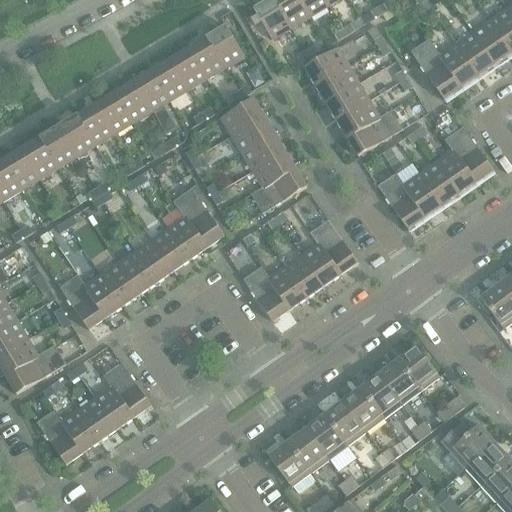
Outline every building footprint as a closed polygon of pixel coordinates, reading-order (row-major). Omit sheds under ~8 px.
[(291,31),(272,0),(253,12),(272,43),(291,31)] [(310,19),(298,0),(272,0),(291,31),(310,19)] [(298,0),(310,19),(330,8),(324,0),(298,0)] [(439,4),(436,0),(429,0),(426,2),(430,9),(439,4)] [(418,7),(419,10),(422,14),(430,9),(426,2),(418,7)] [(379,9),(383,16),(391,11),(387,4),(379,9)] [(374,21),(383,16),(379,9),(370,14),(374,21)] [(489,23),(511,55),(511,54),(511,19),(506,11),(489,23)] [(472,35),(494,66),(511,55),(489,23),(472,35)] [(342,31),(347,38),(354,33),(350,26),(342,31)] [(206,40),(224,72),(244,59),(226,28),(206,40)] [(347,38),(342,31),(333,36),(337,43),(347,38)] [(455,46),(477,78),(494,66),(472,35),(455,46)] [(379,50),(386,45),(381,37),(374,41),(379,50)] [(187,52),(205,83),(224,72),(206,40),(187,52)] [(428,42),(460,90),(477,78),(455,46),(440,57),(429,41),(428,42)] [(410,54),(443,102),(460,90),(428,42),(410,54)] [(386,45),(379,50),(384,59),(391,55),(386,45)] [(305,53),(309,60),(317,55),(313,48),(305,53)] [(338,50),(305,70),(315,88),(348,68),(338,50)] [(168,63),(187,94),(205,83),(187,52),(168,63)] [(309,60),(305,53),(296,59),(300,66),(309,60)] [(150,74),(168,105),(187,94),(168,63),(150,74)] [(326,106),(359,86),(348,68),(315,88),(326,106)] [(400,85),(408,81),(402,72),(395,76),(400,85)] [(131,85),(150,116),(168,105),(150,74),(131,85)] [(408,81),(400,85),(405,94),(412,89),(408,81)] [(113,96),(131,127),(150,116),(131,85),(113,96)] [(337,123),(370,104),(359,86),(326,106),(337,123)] [(234,105),(251,95),(247,88),(230,98),(234,105)] [(94,107),(113,138),(131,127),(113,96),(94,107)] [(231,139),(264,119),(253,101),(220,121),(231,139)] [(347,141),(391,114),(391,113),(379,120),(370,104),(337,123),(347,141)] [(76,118),(94,149),(113,138),(94,107),(76,118)] [(177,130),(164,109),(153,115),(166,136),(177,130)] [(201,115),(205,122),(214,117),(210,110),(201,115)] [(358,159),(402,132),(391,114),(347,141),(358,159)] [(205,122),(201,115),(193,120),(197,127),(205,122)] [(57,129),(76,160),(94,149),(76,118),(57,129)] [(438,118),(432,122),(436,128),(440,126),(440,121),(438,118)] [(242,156),(275,137),(264,119),(231,139),(242,156)] [(414,133),(419,140),(427,134),(423,127),(414,133)] [(39,140),(57,172),(76,160),(57,129),(39,140)] [(493,172),(463,130),(446,142),(475,184),(493,172)] [(419,140),(414,133),(406,139),(411,146),(419,140)] [(252,174),(285,154),(275,137),(242,156),(252,174)] [(168,144),(172,151),(181,146),(177,139),(168,144)] [(20,152),(39,183),(57,172),(39,140),(20,152)] [(437,164),(458,196),(475,184),(446,142),(445,143),(452,153),(437,164)] [(172,151),(168,144),(160,149),(164,156),(172,151)] [(390,150),(382,156),(387,163),(395,157),(390,150)] [(189,163),(196,159),(191,151),(184,155),(189,163)] [(2,163),(20,194),(39,183),(20,152),(2,163)] [(252,199),(296,172),(285,154),(252,174),(262,190),(251,197),(252,199)] [(196,159),(189,163),(195,172),(202,168),(196,159)] [(131,166),(135,173),(144,168),(140,161),(131,166)] [(0,163),(0,202),(1,205),(20,194),(2,163),(0,163)] [(437,164),(419,176),(441,208),(458,196),(437,164)] [(135,173),(131,166),(123,171),(127,178),(135,173)] [(155,170),(160,178),(168,173),(162,166),(155,170)] [(262,216),(307,190),(296,172),(252,199),(262,216)] [(134,181),(138,188),(147,183),(143,176),(134,181)] [(395,177),(424,219),(441,208),(419,176),(404,187),(396,176),(395,177)] [(378,189),(407,231),(424,219),(395,177),(378,189)] [(138,188),(134,181),(125,186),(130,193),(138,188)] [(109,193),(107,190),(105,186),(95,192),(100,198),(109,193)] [(210,198),(217,194),(212,186),(205,190),(210,198)] [(224,239),(191,191),(174,203),(207,250),(224,239)] [(87,197),(91,203),(100,198),(95,192),(87,197)] [(113,200),(109,193),(100,198),(104,205),(113,200)] [(217,194),(210,198),(216,207),(223,203),(217,194)] [(91,203),(93,206),(95,210),(104,205),(100,198),(91,203)] [(162,221),(168,230),(190,262),(207,250),(174,203),(173,204),(177,210),(162,221)] [(56,211),(61,218),(69,213),(65,206),(56,211)] [(61,218),(56,211),(48,216),(52,223),(61,218)] [(275,219),(279,226),(288,220),(283,213),(275,219)] [(64,223),(68,230),(77,225),(73,218),(64,223)] [(279,226),(275,219),(267,225),(271,232),(279,226)] [(68,230),(64,223),(55,228),(60,235),(68,230)] [(311,235),(341,277),(358,265),(328,223),(311,235)] [(19,233),(24,240),(32,235),(28,228),(19,233)] [(151,242),(173,274),(190,262),(168,230),(151,242)] [(24,240),(19,233),(11,238),(15,245),(24,240)] [(48,234),(40,239),(45,246),(52,241),(48,234)] [(302,257),(324,289),(341,277),(311,235),(310,236),(318,247),(302,257)] [(251,236),(242,242),(247,248),(255,243),(251,236)] [(135,254),(156,286),(173,274),(151,242),(135,254)] [(118,266),(140,297),(156,286),(135,254),(118,266)] [(285,269),(307,301),(324,289),(302,257),(285,269)] [(101,277),(123,309),(140,297),(118,266),(101,277)] [(260,270),(290,312),(307,301),(285,269),(269,280),(261,269),(260,270)] [(243,282),(273,324),(290,312),(260,270),(243,282)] [(50,292),(40,274),(33,279),(43,296),(50,292)] [(511,276),(499,286),(511,302),(511,276)] [(76,278),(106,321),(123,309),(101,277),(85,288),(78,277),(76,278)] [(59,290),(89,332),(106,321),(76,278),(59,290)] [(511,324),(511,302),(499,286),(480,300),(503,331),(511,324)] [(6,306),(0,309),(0,334),(17,324),(6,306)] [(71,327),(61,309),(54,314),(64,331),(71,327)] [(17,324),(0,334),(0,358),(28,342),(17,324)] [(28,342),(0,358),(0,370),(5,379),(55,349),(54,348),(37,358),(28,342)] [(397,362),(420,393),(439,379),(416,348),(397,362)] [(16,397),(61,370),(65,367),(55,349),(5,379),(16,397)] [(379,376),(402,407),(420,393),(397,362),(379,376)] [(83,365),(79,368),(74,371),(79,378),(87,372),(83,365)] [(151,408),(122,366),(105,377),(134,420),(151,408)] [(79,378),(74,371),(66,376),(71,383),(79,378)] [(361,390),(384,421),(402,407),(379,376),(361,390)] [(95,400),(117,432),(134,420),(105,377),(103,378),(111,390),(95,400)] [(50,388),(41,393),(46,400),(55,394),(50,388)] [(343,403),(365,434),(384,421),(361,390),(343,403)] [(78,412),(100,444),(117,432),(95,400),(78,412)] [(444,425),(464,410),(456,400),(436,415),(444,425)] [(324,417),(347,448),(365,434),(343,403),(324,417)] [(53,413),(83,456),(100,444),(78,412),(62,423),(55,412),(53,413)] [(83,456),(53,413),(36,425),(66,467),(83,456)] [(306,431),(329,461),(347,448),(324,417),(306,431)] [(418,428),(426,439),(433,433),(425,423),(418,428)] [(466,471),(495,445),(478,427),(470,435),(462,425),(441,444),(466,471)] [(426,439),(418,428),(411,433),(419,444),(426,439)] [(329,461),(306,431),(288,444),(311,475),(329,461)] [(311,475),(288,444),(269,459),(292,489),(311,475)] [(495,445),(466,471),(482,488),(510,462),(495,445)] [(381,455),(389,466),(396,461),(388,450),(381,455)] [(389,466),(381,455),(374,461),(382,471),(389,466)] [(511,464),(510,462),(482,488),(497,505),(511,490),(511,464)] [(392,482),(402,475),(397,468),(386,475),(392,482)] [(345,483),(352,493),(359,488),(352,478),(345,483)] [(352,493),(345,483),(338,488),(346,498),(352,493)] [(423,489),(419,493),(414,498),(420,504),(429,496),(423,489)] [(503,511),(511,511),(511,490),(497,505),(503,511)] [(434,500),(435,502),(440,507),(449,498),(443,492),(434,500)] [(306,511),(327,511),(334,507),(327,496),(306,511)] [(435,502),(434,500),(429,496),(420,504),(426,511),(435,502)] [(197,511),(218,511),(211,502),(197,511)] [(360,511),(351,502),(339,511),(360,511)]
